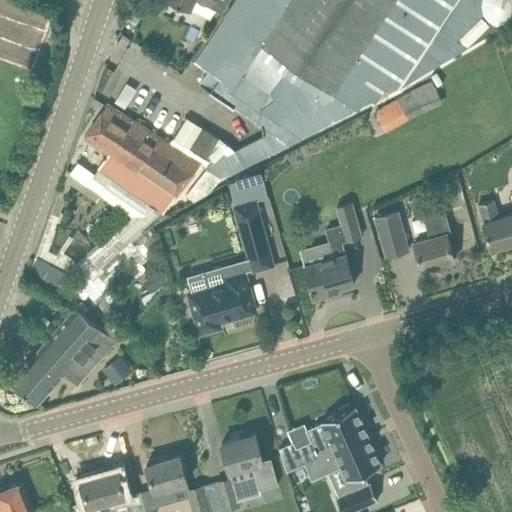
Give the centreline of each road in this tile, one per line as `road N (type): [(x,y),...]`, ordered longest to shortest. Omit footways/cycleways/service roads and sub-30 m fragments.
road 1 (tertiary): [(0,428),(138,401),(363,337)]
road 2 (tertiary): [(0,300),(100,0)]
road 3 (residential): [(442,511),(363,337)]
road 4 (tertiary): [(363,337),(511,294)]
